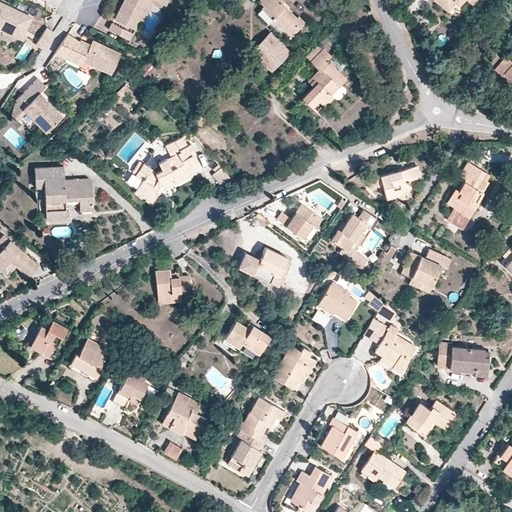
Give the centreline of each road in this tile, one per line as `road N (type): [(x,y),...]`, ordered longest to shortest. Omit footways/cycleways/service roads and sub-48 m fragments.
road 1 (residential): [(0,312),(437,111)]
road 2 (residential): [(0,386),(244,511)]
road 3 (residential): [(249,511),(323,387),(344,381)]
road 4 (residential): [(423,511),(511,375)]
road 5 (residential): [(437,111),(379,0)]
